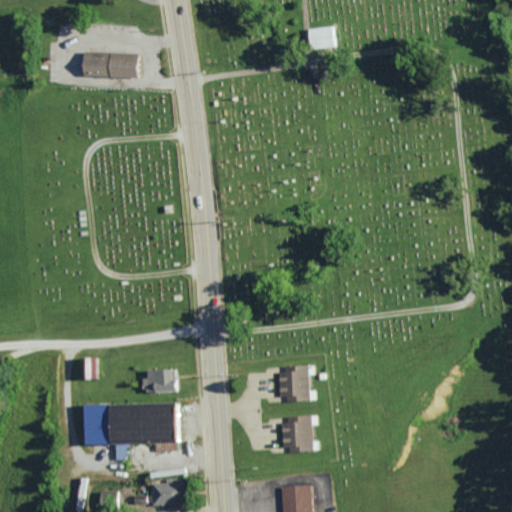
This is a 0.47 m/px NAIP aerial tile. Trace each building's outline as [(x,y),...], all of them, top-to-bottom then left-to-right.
[(319,47),(344,45),(343,26),(318,27),(319,47)] [(141,52),(131,52),(88,50),(87,74),(140,77),(141,52)] [(81,358),(81,378),(97,378),(97,358),(81,358)] [(283,372),(288,371),(288,365),(312,364),(314,400),(290,401),(290,396),(284,396),(283,372)] [(180,392),(149,393),(149,389),(146,389),(146,378),(150,377),(150,370),(175,369),(175,379),(180,379),(180,392)] [(181,403),(89,404),(90,444),(118,443),(118,459),(132,458),(132,443),(160,442),(160,450),(182,449),(181,403)] [(316,415),(292,416),(292,421),(286,421),(288,447),(294,447),(294,453),(318,452),(316,415)] [(187,502),(156,504),(155,482),(169,482),(169,478),(182,477),(183,481),(186,481),(187,502)] [(285,487),(286,511),(317,511),(315,485),(285,487)] [(124,509),(124,491),(105,491),(105,509),(124,509)]
